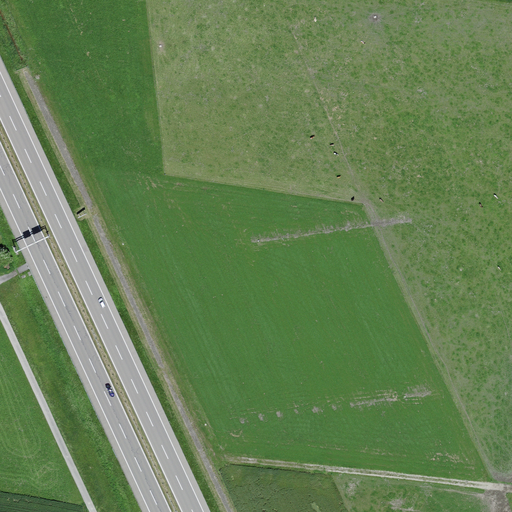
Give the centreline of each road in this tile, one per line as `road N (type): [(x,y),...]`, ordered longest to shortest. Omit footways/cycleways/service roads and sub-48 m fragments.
road 1 (motorway): [(193,511),(0,94)]
road 2 (motorway): [(0,165),(160,511)]
road 3 (track): [(94,511),(0,305)]
